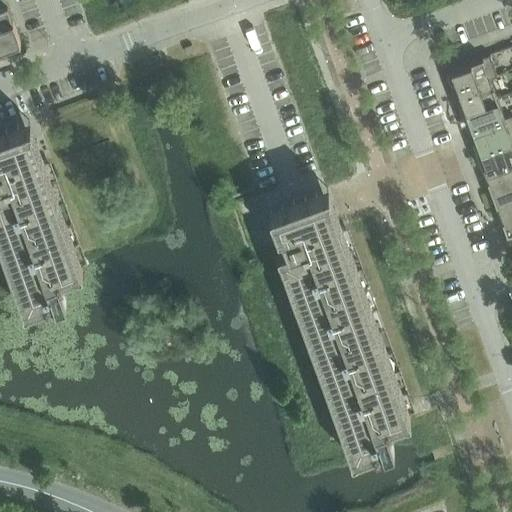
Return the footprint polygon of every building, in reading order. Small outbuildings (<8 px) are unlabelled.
[(0,47),(21,40),(8,3),(0,5),(0,47)] [(192,43),(185,46),(187,52),(187,53),(194,50),(192,43)] [(498,74),(490,53),(447,68),(455,89),(498,74)] [(498,75),(498,74),(455,89),(463,110),(498,97),(490,77),(498,75)] [(511,113),(505,117),(498,97),(463,110),(470,130),(511,114),(511,113)] [(511,137),(511,114),(470,130),(477,150),(511,137)] [(0,241),(18,292),(24,307),(54,296),(48,281),(47,276),(82,263),(30,119),(0,129),(0,241)] [(511,160),(511,137),(477,150),(485,171),(511,160)] [(511,160),(485,171),(492,191),(511,183),(511,160)] [(511,183),(492,191),(500,211),(511,206),(511,183)] [(410,411),(407,403),(328,186),(269,208),(277,230),(281,229),(287,247),(277,250),(352,456),(382,445),(374,424),(410,411)] [(507,232),(511,230),(511,206),(500,211),(507,232)]
